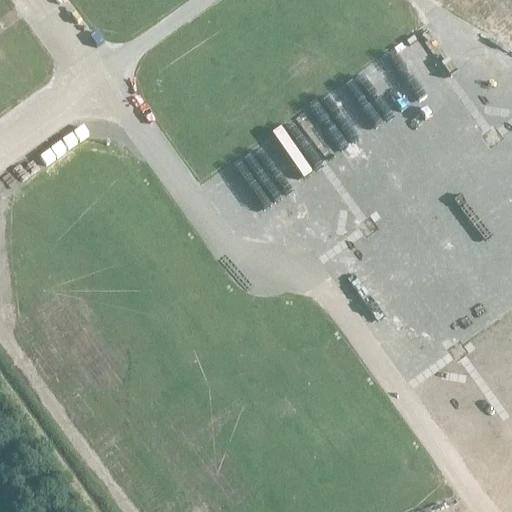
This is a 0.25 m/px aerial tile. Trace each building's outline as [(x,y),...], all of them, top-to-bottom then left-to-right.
[(284,20),(259,35),(290,84),(315,69),(284,20)] [(287,142),(337,110),(330,99),(280,131),(287,142)] [(350,128),(312,146),(322,167),(360,150),(350,128)] [(361,148),(311,178),(322,195),(371,165),(361,148)] [(31,210),(14,227),(24,238),(42,222),(31,210)] [(94,229),(70,241),(91,285),(115,273),(94,229)] [(35,255),(46,247),(36,234),(25,242),(35,255)] [(66,295),(86,289),(79,265),(59,271),(66,295)] [(38,279),(49,302),(60,297),(48,274),(38,279)] [(4,280),(0,283),(0,303),(14,290),(4,280)] [(336,446),(341,371),(330,353),(223,346),(220,389),(237,390),(225,397),(253,443),(254,431),(267,423),(275,435),(295,436),(294,456),(278,466),(281,469),(296,470),(295,491),(312,480),(330,469),(331,463),(337,459),(331,449),(336,446)]
